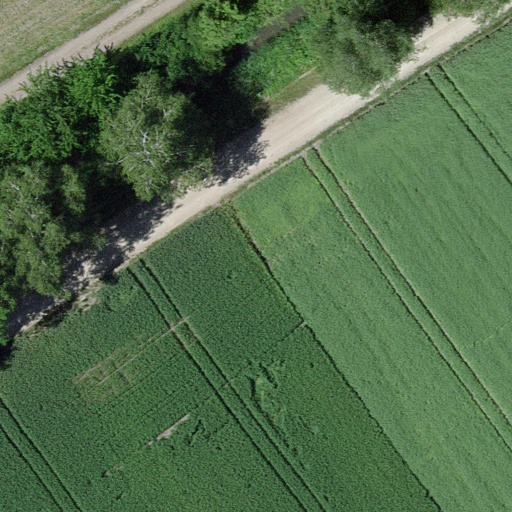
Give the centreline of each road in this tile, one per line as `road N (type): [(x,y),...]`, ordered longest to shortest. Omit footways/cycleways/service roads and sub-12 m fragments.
road 1 (track): [(0,282),(423,0)]
road 2 (track): [(131,0),(0,86)]
